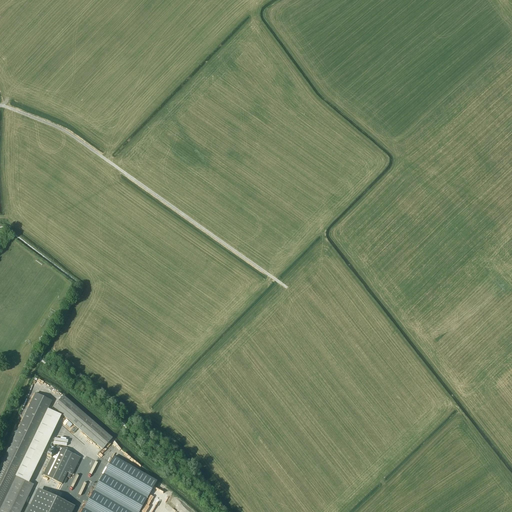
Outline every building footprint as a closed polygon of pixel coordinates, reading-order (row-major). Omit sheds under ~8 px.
[(36,393),(0,466),(0,511),(21,511),(34,485),(29,482),(16,476),(48,410),(52,401),(36,393)] [(63,396),(53,408),(102,450),(112,438),(63,396)] [(51,458),(43,475),(62,485),(63,483),(65,484),(67,479),(68,477),(70,478),(72,475),(81,458),(57,447),(54,453),(49,451),(47,456),(51,458)] [(114,457),(82,511),(139,511),(157,481),(114,457)] [(85,484),(78,496),(81,497),(87,485),(85,484)] [(27,511),(50,511),(32,503),(27,511)]
